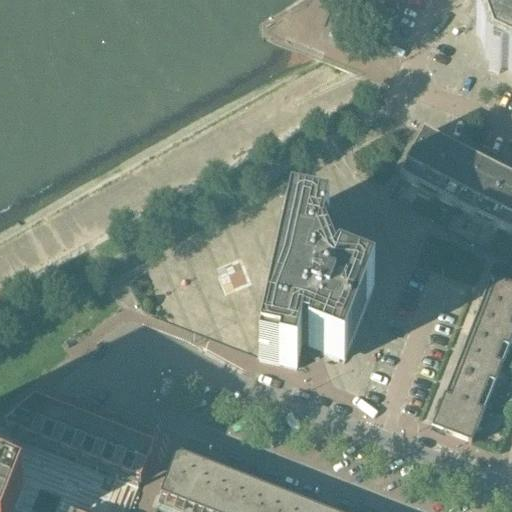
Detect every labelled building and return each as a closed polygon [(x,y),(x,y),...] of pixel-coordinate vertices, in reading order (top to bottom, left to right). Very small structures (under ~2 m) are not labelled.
[(511,0),(504,0),(497,15),(492,13),(482,33),(492,59),(511,67),(511,0)] [(511,182),(498,176),(459,156),(443,147),(423,136),(399,180),(436,200),(472,219),(492,229),(511,238),(511,182)] [(258,361),(257,365),(295,373),(300,348),(308,349),(307,354),(342,367),(372,290),(337,276),(334,281),(322,251),(327,227),(289,219),(258,361)] [(481,421),(509,351),(511,342),(511,289),(490,281),(431,431),(471,447),(481,421)] [(140,483),(154,448),(122,435),(35,401),(1,429),(0,429),(0,511),(129,511),(133,509),(140,483)] [(316,511),(177,457),(160,499),(161,500),(186,510),(191,511),(316,511)]
